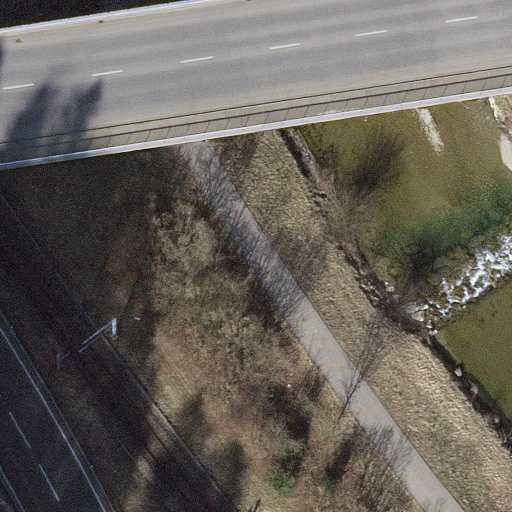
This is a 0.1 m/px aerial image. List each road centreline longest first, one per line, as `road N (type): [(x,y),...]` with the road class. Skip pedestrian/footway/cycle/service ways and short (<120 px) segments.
road 1 (track): [(433,511),(221,208),(115,0)]
road 2 (tertiary): [(0,90),(511,13)]
road 3 (primary): [(64,511),(0,394)]
